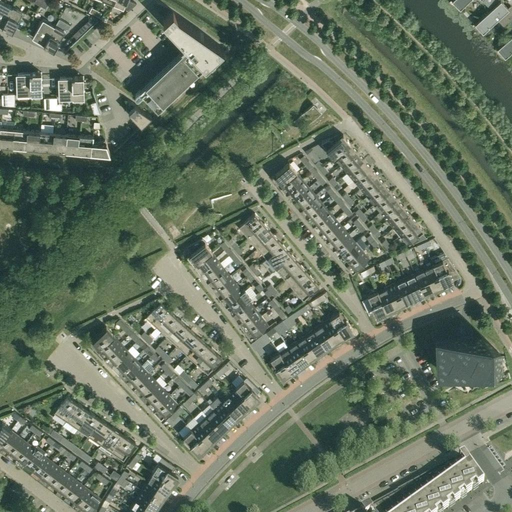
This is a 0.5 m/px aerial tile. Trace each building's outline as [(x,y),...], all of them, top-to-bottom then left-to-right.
[(0,0),(0,24),(2,26),(13,6),(12,6),(12,7),(0,0)] [(49,0),(42,0),(39,5),(45,8),(49,0)] [(114,0),(113,4),(129,10),(136,3),(128,0),(114,0)] [(499,0),(478,21),(486,29),(497,19),(505,27),(511,19),(511,6),(510,5),(508,7),(500,0),(499,0)] [(12,31),(15,27),(23,11),(13,6),(2,26),(12,31)] [(140,90),(136,93),(135,94),(135,95),(135,96),(135,97),(136,97),(137,97),(138,97),(139,97),(142,93),(158,109),(223,47),(175,14),(173,10),(163,20),(189,48),(142,92),(140,90)] [(88,29),(97,20),(91,17),(84,24),(88,29)] [(32,37),(44,44),(55,24),(55,25),(43,18),(32,37)] [(54,50),(56,45),(65,30),(55,24),(44,44),(54,50)] [(511,35),(501,45),(509,54),(511,51),(511,35)] [(30,72),(18,73),(16,73),(16,94),(30,94),(30,95),(30,72)] [(41,72),(30,72),(30,95),(42,95),(41,72)] [(72,76),(60,77),(58,77),(58,98),(72,98),(72,99),(73,99),(72,76)] [(84,99),(83,76),(72,76),(73,99),(84,99)] [(16,93),(15,84),(5,84),(6,94),(16,93)] [(151,115),(127,99),(127,100),(127,101),(126,101),(126,102),(126,103),(126,104),(126,105),(126,106),(126,107),(126,108),(127,109),(127,110),(128,111),(141,125),(151,115)] [(101,113),(97,101),(90,103),(94,114),(101,113)] [(301,131),(312,120),(320,112),(312,104),(293,122),(301,131)] [(286,130),(290,126),(275,109),(270,113),(286,130)] [(0,134),(0,143),(12,145),(14,128),(1,127),(0,134)] [(12,145),(25,146),(27,129),(14,128),(12,145)] [(25,146),(39,147),(40,131),(27,129),(25,146)] [(39,147),(52,148),(53,132),(40,131),(39,147)] [(52,148),(65,150),(66,133),(53,132),(52,148)] [(65,150),(78,151),(80,134),(66,133),(65,150)] [(267,140),(275,149),(276,149),(283,142),(275,133),(267,140)] [(78,151),(91,152),(93,136),(80,134),(78,151)] [(321,143),(326,149),(333,157),(350,143),(343,134),(342,134),(343,135),(333,143),(329,138),(321,143)] [(110,154),(105,139),(104,139),(104,140),(97,143),(93,142),(93,136),(91,152),(110,154)] [(333,158),(334,157),(340,164),(357,151),(350,143),(333,157),(333,158)] [(340,164),(347,172),(364,158),(357,151),(340,164)] [(304,155),(300,158),(299,158),(304,164),(308,161),(309,160),(304,155)] [(347,172),(354,180),(370,166),(364,158),(347,172)] [(309,160),(308,161),(304,164),(311,172),(315,168),(309,160)] [(318,160),(314,163),(319,169),(323,166),(318,160)] [(271,176),(279,185),(296,170),(289,162),(288,162),(289,163),(273,176),(272,176),(271,176)] [(327,171),(323,166),(319,169),(324,174),(327,171)] [(354,180),(360,188),(377,174),(370,166),(354,180)] [(315,168),(311,172),(317,179),(322,176),(315,168)] [(279,185),(286,193),(302,179),(296,172),(297,171),(296,170),(279,185)] [(360,188),(367,196),(383,182),(377,174),(360,188)] [(322,176),(317,179),(322,184),(326,181),(322,176)] [(332,185),(337,181),(333,176),(328,180),(332,185)] [(286,193),(292,201),(309,187),(302,179),(286,193)] [(337,181),(332,185),(337,190),(341,186),(337,181)] [(367,196),(373,204),(390,190),(383,182),(367,196)] [(331,195),(335,191),(328,184),(324,187),(331,195)] [(292,201),(299,208),(315,194),(309,187),(292,201)] [(373,204),(380,211),(397,197),(390,190),(373,204)] [(335,191),(331,195),(335,200),(339,196),(335,191)] [(345,200),(350,197),(346,192),(341,195),(345,200)] [(299,208),(305,216),(322,202),(315,194),(299,208)] [(350,197),(345,200),(350,205),(354,202),(350,197)] [(380,211),(387,219),(403,205),(397,197),(380,211)] [(202,210),(202,209),(213,207),(211,199),(200,201),(202,210)] [(305,216),(312,224),(329,210),(322,202),(305,216)] [(344,211),(348,207),(344,202),(340,206),(344,211)] [(387,219),(393,227),(410,213),(403,205),(387,219)] [(348,207),(344,211),(348,216),(352,212),(348,207)] [(359,216),(363,212),(359,207),(355,211),(359,216)] [(312,224),(319,232),(335,218),(329,210),(312,224)] [(238,227),(248,237),(264,223),(254,212),(238,227)] [(363,212),(359,216),(363,221),(367,217),(363,212)] [(393,227),(400,235),(416,221),(410,213),(393,227)] [(319,232),(325,240),(342,226),(335,218),(319,232)] [(357,226),(361,223),(357,218),(353,221),(357,226)] [(423,229),(416,221),(400,235),(406,242),(406,243),(407,243),(423,229)] [(248,237),(257,248),(273,233),(264,223),(248,237)] [(361,223),(357,226),(361,231),(365,228),(361,223)] [(372,232),(376,228),(372,223),(368,227),(372,232)] [(325,240),(332,248),(348,234),(342,226),(325,240)] [(376,228),(372,232),(376,237),(381,233),(376,228)] [(257,248),(266,258),(282,244),(273,233),(257,248)] [(332,248),(338,255),(355,241),(348,234),(332,248)] [(370,242),(374,239),(370,234),(366,237),(370,242)] [(187,246),(192,252),(188,255),(187,254),(187,255),(194,264),(212,250),(202,237),(186,246),(187,246)] [(227,240),(235,249),(238,246),(231,237),(227,240)] [(374,239),(370,242),(374,247),(378,244),(374,239)] [(386,247),(389,244),(385,239),(381,242),(386,247)] [(228,246),(224,241),(220,244),(224,249),(228,246)] [(338,255),(345,263),(362,249),(355,241),(338,255)] [(266,258),(275,268),(291,254),(282,244),(266,258)] [(389,244),(386,247),(390,252),(394,249),(389,244)] [(233,260),(237,256),(230,248),(226,252),(233,260)] [(368,257),(362,249),(345,263),(352,271),(369,257),(368,257)] [(194,264),(200,272),(217,259),(212,251),(212,250),(194,264)] [(275,268),(284,279),(301,265),(291,254),(275,268)] [(237,256),(233,260),(237,265),(241,261),(237,256)] [(447,256),(442,259),(433,263),(442,284),(452,280),(450,275),(458,272),(447,256)] [(200,272),(206,280),(223,267),(217,259),(200,272)] [(252,270),(257,266),(253,262),(248,265),(252,270)] [(433,264),(424,268),(433,288),(442,284),(433,263),(432,263),(433,264)] [(284,279),(294,289),(310,275),(301,265),(284,279)] [(257,266),(252,270),(256,275),(261,271),(257,266)] [(206,280),(213,288),(230,275),(223,267),(206,280)] [(246,275),(250,272),(246,267),(242,270),(246,275)] [(424,268),(414,273),(423,292),(433,288),(424,268)] [(250,272),(246,275),(250,281),(255,277),(250,272)] [(414,273),(405,277),(414,296),(423,292),(414,273)] [(213,288),(219,296),(236,283),(230,275),(213,288)] [(319,286),(310,275),(294,289),(303,300),(319,286)] [(405,277),(396,282),(405,301),(414,296),(405,277)] [(396,282),(386,286),(396,305),(405,301),(396,282)] [(219,296),(225,304),(245,289),(244,288),(242,290),(236,283),(219,296)] [(264,288),(259,283),(255,286),(259,291),(264,288)] [(270,291),(274,288),(271,283),(266,287),(270,291)] [(253,285),(249,288),(254,298),(259,296),(253,285)] [(377,290),(386,310),(396,305),(386,286),(377,290)] [(272,293),(270,291),(266,287),(268,288),(259,296),(263,301),(272,293)] [(274,288),(270,291),(272,293),(274,296),(278,292),(274,288)] [(225,304),(231,312),(251,297),(245,289),(225,304)] [(377,290),(367,295),(368,296),(362,299),(369,314),(369,312),(374,310),(377,315),(386,310),(377,290)] [(231,312),(237,320),(255,307),(249,300),(251,298),(251,297),(231,312)] [(313,305),(319,301),(317,297),(311,301),(313,305)] [(272,307),(276,303),(272,298),(268,302),(272,307)] [(145,317),(156,326),(170,310),(160,301),(145,317)] [(283,319),(287,316),(276,303),(272,307),(283,319)] [(292,309),(288,304),(284,308),(288,312),(292,309)] [(299,308),(302,313),(308,309),(305,304),(299,308)] [(237,320),(244,328),(261,315),(255,307),(237,320)] [(302,313),(299,308),(293,312),(296,317),(302,313)] [(156,326),(166,336),(181,320),(170,310),(156,326)] [(339,311),(330,317),(342,335),(352,330),(339,311)] [(267,323),(261,315),(244,328),(250,337),(268,324),(267,323)] [(330,318),(322,323),(334,341),(342,335),(330,317),(330,318)] [(119,318),(116,322),(121,327),(125,324),(119,318)] [(166,336),(176,345),(191,329),(181,320),(166,336)] [(322,323),(313,329),(325,346),(334,341),(322,323)] [(130,328),(125,324),(121,327),(126,332),(130,328)] [(89,341),(97,350),(114,334),(106,326),(106,327),(90,341),(89,341)] [(271,328),(265,332),(268,336),(274,332),(271,328)] [(176,345),(187,354),(201,338),(191,329),(176,345)] [(313,329),(305,335),(317,352),(325,346),(313,329)] [(136,342),(140,338),(132,331),(129,334),(136,342)] [(145,339),(148,335),(151,332),(150,331),(146,331),(145,332),(144,331),(140,335),(145,339)] [(97,350),(104,357),(120,342),(114,335),(114,334),(97,350)] [(148,335),(145,339),(149,343),(153,339),(148,335)] [(305,335),(296,341),(308,358),(317,352),(305,335)] [(501,338),(434,336),(436,361),(442,372),(456,379),(503,376),(501,338)] [(140,338),(136,342),(141,346),(144,342),(140,338)] [(187,354),(197,363),(211,348),(201,338),(187,354)] [(296,341),(288,346),(300,364),(308,358),(296,341)] [(104,357),(111,365),(127,350),(120,342),(104,357)] [(279,352),(291,370),(300,364),(288,346),(280,352),(279,352)] [(150,356),(154,352),(150,348),(146,352),(150,356)] [(222,357),(211,348),(197,363),(207,373),(222,357)] [(111,365),(118,372),(134,357),(127,350),(111,365)] [(164,358),(168,354),(164,350),(160,354),(164,358)] [(154,352),(150,356),(155,360),(159,357),(154,352)] [(270,358),(283,376),(291,370),(279,352),(270,358)] [(168,354),(164,358),(169,363),(172,359),(168,354)] [(118,372),(125,379),(141,365),(134,357),(118,372)] [(165,370),(169,367),(164,362),(160,366),(165,370)] [(228,368),(225,364),(220,369),(223,372),(228,368)] [(125,379),(132,387),(148,372),(141,365),(125,379)] [(169,367),(165,370),(169,375),(173,371),(169,367)] [(184,378),(188,374),(183,369),(179,373),(184,378)] [(217,377),(223,372),(220,369),(214,373),(217,377)] [(132,387),(139,394),(155,379),(148,372),(132,387)] [(188,374),(184,378),(194,388),(198,384),(188,374)] [(179,385),(183,381),(178,376),(174,380),(179,385)] [(204,382),(208,386),(213,382),(209,378),(204,382)] [(139,394),(146,402),(162,387),(155,379),(139,394)] [(259,395),(243,379),(236,386),(251,402),(259,395)] [(183,381),(179,385),(184,389),(188,385),(183,381)] [(208,386),(204,382),(199,387),(202,391),(208,386)] [(236,387),(229,394),(243,409),(251,402),(236,386),(235,386),(236,387)] [(146,402),(153,409),(169,394),(162,387),(146,402)] [(189,397),(193,401),(198,396),(194,392),(189,397)] [(176,402),(169,394),(153,409),(160,417),(176,402),(176,401),(176,402)] [(229,394),(221,401),(236,416),(243,409),(229,394)] [(54,412),(66,420),(78,403),(66,395),(54,412)] [(210,403),(214,408),(228,423),(236,416),(221,401),(217,396),(210,403)] [(193,401),(189,397),(184,402),(188,405),(193,401)] [(66,420),(77,428),(89,410),(78,403),(66,420)] [(179,406),(174,411),(178,415),(183,410),(179,406)] [(214,408),(206,415),(220,430),(228,423),(214,408)] [(77,428),(89,436),(101,418),(89,410),(77,428)] [(11,415),(18,420),(21,416),(14,411),(11,415)] [(173,420),(178,415),(174,411),(169,416),(173,420)] [(206,415),(199,422),(213,437),(220,430),(206,415)] [(89,436),(100,444),(97,448),(112,426),(101,418),(89,436)] [(2,422),(0,424),(0,442),(11,428),(2,421),(1,422),(2,422)] [(191,428),(191,429),(206,445),(213,437),(199,422),(191,429),(191,428)] [(34,432),(37,427),(32,423),(29,428),(34,432)] [(108,456),(111,451),(111,452),(124,434),(112,426),(97,448),(108,456)] [(37,427),(34,432),(39,436),(43,431),(37,427)] [(0,442),(0,448),(5,453),(19,435),(11,429),(11,428),(0,442)] [(183,436),(199,452),(206,445),(191,429),(183,436)] [(58,432),(55,436),(60,440),(63,436),(58,432)] [(135,442),(124,434),(111,452),(123,460),(135,442)] [(5,453),(13,459),(27,442),(19,435),(5,453)] [(50,444),(54,439),(48,436),(45,440),(50,444)] [(54,439),(50,444),(59,450),(62,445),(54,439)] [(13,459),(22,465),(37,445),(36,445),(35,448),(27,442),(13,459)] [(22,465),(30,471),(45,451),(37,445),(22,465)] [(67,456),(71,451),(62,445),(59,450),(67,456)] [(30,471),(38,477),(51,460),(43,454),(45,452),(45,451),(30,471)] [(71,451),(67,456),(73,460),(76,455),(71,451)] [(137,453),(133,458),(136,461),(141,456),(137,453)] [(161,456),(158,462),(152,471),(171,483),(178,475),(172,472),(176,466),(161,456)] [(444,511),(482,485),(483,484),(475,473),(476,473),(472,467),(463,456),(454,461),(454,460),(360,511),(444,511)] [(132,467),(136,461),(133,458),(128,464),(132,467)] [(38,477),(46,484),(59,466),(51,460),(38,477)] [(84,468),(87,464),(82,460),(78,464),(84,468)] [(99,469),(103,464),(98,461),(94,465),(99,469)] [(87,464),(84,468),(89,472),(92,467),(87,464)] [(103,464),(99,469),(104,472),(108,468),(103,464)] [(46,484),(54,490),(67,473),(59,466),(46,484)] [(109,474),(116,479),(120,473),(113,469),(109,474)] [(120,475),(125,478),(129,472),(124,469),(120,475)] [(152,472),(147,480),(165,492),(171,483),(152,471),(152,472)] [(100,480),(104,475),(98,472),(95,476),(100,480)] [(54,490),(62,496),(76,479),(67,473),(54,490)] [(104,475),(100,480),(106,484),(109,480),(104,475)] [(125,478),(120,475),(116,481),(121,484),(125,478)] [(62,496),(71,502),(84,485),(76,479),(62,496)] [(147,480),(141,489),(159,500),(165,492),(147,480)] [(71,502),(79,509),(92,491),(84,485),(71,502)] [(109,493),(113,495),(117,490),(112,487),(109,493)] [(141,489),(136,498),(154,509),(159,500),(141,489)] [(99,497),(92,491),(79,509),(83,511),(89,511),(100,498),(100,497),(99,497)] [(103,501),(108,504),(110,501),(113,495),(109,493),(105,499),(103,501)] [(136,498),(130,506),(139,511),(151,511),(154,509),(136,498)] [(100,511),(103,511),(106,507),(108,504),(103,501),(102,505),(98,511),(100,511)]
